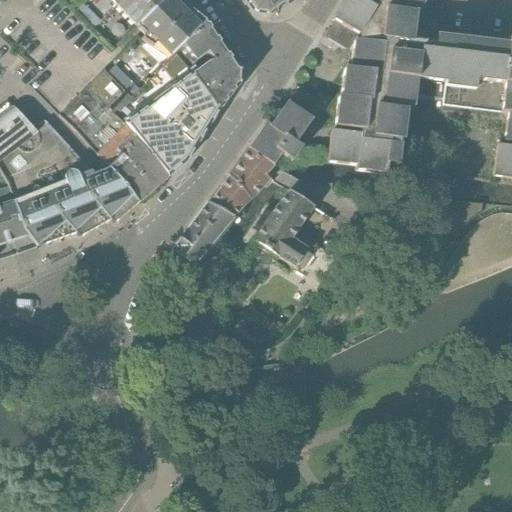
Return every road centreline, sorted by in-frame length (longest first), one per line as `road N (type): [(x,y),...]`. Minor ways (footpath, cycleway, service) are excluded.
road 1 (residential): [(138,246),(204,177),(282,65)]
road 2 (residential): [(119,511),(137,484),(139,463),(110,347)]
road 3 (residential): [(20,293),(138,246)]
